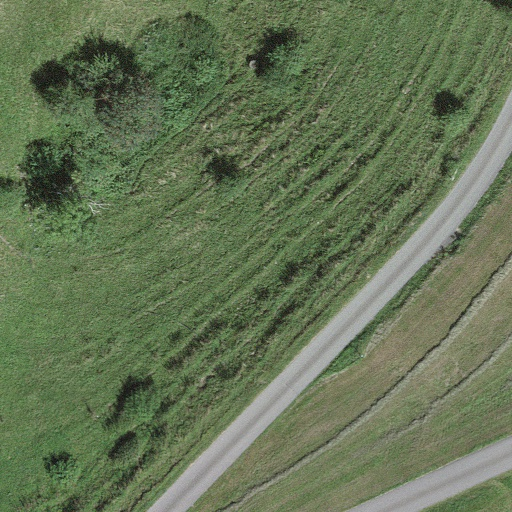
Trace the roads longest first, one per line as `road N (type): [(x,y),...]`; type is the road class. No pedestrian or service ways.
road 1 (track): [(162,511),(410,261),(511,121)]
road 2 (unclassified): [(382,511),(511,453)]
